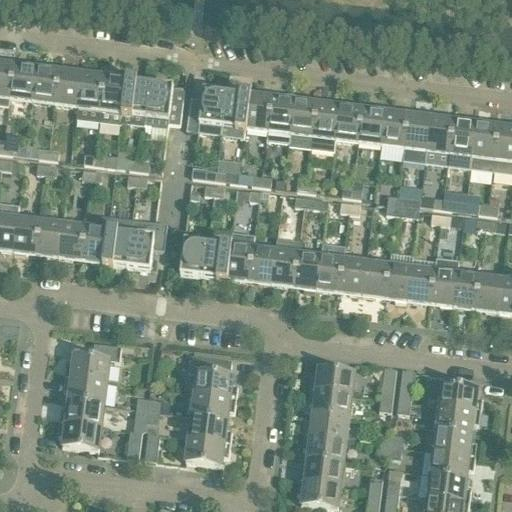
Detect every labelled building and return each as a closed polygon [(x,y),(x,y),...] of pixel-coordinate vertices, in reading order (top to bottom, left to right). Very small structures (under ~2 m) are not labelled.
[(0,110),(9,111),(10,104),(15,69),(0,67),(0,110)] [(10,104),(33,107),(37,72),(15,69),(10,104)] [(33,107),(55,110),(60,75),(37,72),(33,107)] [(55,110),(78,112),(82,78),(60,75),(55,110)] [(76,124),(99,127),(105,81),(82,78),(78,112),(76,124)] [(121,130),(122,128),(128,82),(126,82),(126,83),(105,81),(99,127),(121,130)] [(122,128),(144,131),(150,86),(137,85),(137,83),(128,82),(122,128)] [(144,131),(167,134),(168,134),(169,129),(180,130),(184,95),(173,94),(174,89),(150,86),(144,131)] [(222,141),(223,131),(227,96),(204,93),(198,138),(222,141)] [(235,134),(245,135),(250,98),(240,96),(240,98),(227,96),(223,131),(236,132),(235,134)] [(247,134),(268,137),(273,102),(251,99),(251,98),(250,98),(245,135),(247,136),(247,134)] [(268,137),(291,139),(295,105),(273,102),(268,137)] [(289,151),(312,154),(318,108),(295,105),(291,139),(289,151)] [(335,157),(336,145),(340,111),(318,108),(312,154),(335,157)] [(336,145),(359,148),(363,114),(340,111),(336,145)] [(359,148),(381,151),(386,116),(363,114),(359,148)] [(381,151),(404,154),(408,119),(386,116),(381,151)] [(402,165),(425,168),(431,122),(408,119),(404,154),(402,165)] [(425,168),(448,171),(453,125),(431,122),(425,168)] [(470,174),(476,128),(453,125),(448,171),(470,174)] [(470,174),(493,177),(499,131),(476,128),(470,174)] [(493,177),(511,178),(511,132),(499,131),(493,177)] [(4,149),(3,159),(12,160),(14,151),(4,149)] [(38,163),(48,165),(49,155),(40,154),(38,163)] [(152,154),(151,165),(162,167),(164,156),(152,154)] [(49,155),(48,165),(58,166),(59,156),(49,155)] [(84,169),(93,170),(94,161),(85,160),(84,169)] [(94,161),(93,170),(103,172),(104,162),(94,161)] [(2,165),(1,174),(10,176),(12,166),(2,165)] [(129,175),(139,176),(140,166),(130,165),(129,175)] [(140,166),(139,176),(148,177),(149,168),(140,166)] [(37,179),(46,180),(47,171),(38,169),(37,179)] [(47,171),(46,180),(56,181),(57,172),(47,171)] [(192,183),(204,184),(205,175),(194,174),(192,183)] [(82,185),(91,186),(93,176),(83,175),(82,185)] [(206,185),(216,186),(217,176),(208,175),(206,185)] [(93,176),(91,186),(101,187),(102,178),(93,176)] [(217,176),(216,186),(225,187),(227,177),(217,176)] [(127,190),(137,192),(138,182),(128,181),(127,190)] [(252,190),(261,192),(262,182),(253,181),(252,190)] [(138,182),(137,192),(146,193),(148,183),(138,182)] [(262,182),(261,192),(271,193),(272,183),(262,182)] [(275,193),(283,194),(284,185),(276,184),(275,193)] [(297,196),(306,197),(308,188),(298,187),(297,196)] [(308,188),(306,197),(316,199),(317,189),(308,188)] [(204,200),(214,201),(215,192),(206,191),(204,200)] [(215,192),(214,201),(223,203),(225,193),(215,192)] [(342,202),(352,203),(353,193),(343,192),(342,202)] [(353,193),(352,203),(361,204),(362,195),(353,193)] [(250,206),(259,207),(260,198),(251,196),(250,206)] [(260,198),(259,207),(269,208),(270,199),(260,198)] [(388,201),(387,211),(397,212),(398,202),(388,201)] [(295,212),(304,213),(306,203),(296,202),(295,212)] [(398,202),(397,212),(419,215),(420,205),(398,202)] [(306,203),(304,213),(327,216),(328,206),(306,203)] [(433,213),(442,214),(444,205),(434,204),(433,213)] [(442,214),(465,217),(466,208),(444,205),(442,214)] [(0,255),(14,257),(18,223),(20,211),(0,208),(0,255)] [(340,217),(350,218),(351,209),(341,208),(340,217)] [(465,217),(488,220),(489,211),(466,208),(465,217)] [(351,209),(350,218),(359,220),(360,210),(351,209)] [(386,220),(396,221),(397,212),(387,211),(386,220)] [(489,211),(488,220),(497,221),(498,212),(489,211)] [(397,212),(396,221),(418,224),(419,215),(397,212)] [(431,229),(440,230),(442,220),(432,219),(431,229)] [(102,270),(104,270),(110,222),(87,220),(86,231),(81,266),(103,268),(102,270)] [(440,230),(461,233),(463,223),(442,220),(440,230)] [(114,270),(127,271),(133,225),(110,222),(104,270),(114,272),(114,270)] [(14,257),(36,260),(41,226),(18,223),(14,257)] [(461,233),(486,236),(487,226),(463,223),(461,233)] [(133,225),(127,271),(150,274),(153,255),(164,256),(168,229),(133,225)] [(36,260),(59,263),(63,228),(41,226),(36,260)] [(487,226),(486,236),(504,238),(505,228),(487,226)] [(59,263),(81,266),(86,231),(63,228),(59,263)] [(249,287),(253,252),(255,241),(233,238),(231,248),(226,286),(228,286),(228,284),(249,287)] [(180,278),(204,281),(208,247),(185,244),(180,278)] [(216,285),(226,286),(231,248),(221,247),(221,248),(208,247),(204,281),(217,283),(216,285)] [(439,261),(459,263),(459,251),(440,250),(439,261)] [(249,287),(272,290),(276,255),(253,252),(249,287)] [(272,290),(294,293),(299,258),(276,255),(272,290)] [(294,293),(317,296),(321,261),(299,258),(294,293)] [(317,296),(340,298),(344,264),(321,261),(317,296)] [(430,310),(453,313),(457,278),(459,266),(436,263),(434,275),(430,310)] [(340,298),(362,301),(367,267),(344,264),(340,298)] [(362,301),(385,304),(389,270),(367,267),(362,301)] [(385,304),(407,307),(412,272),(389,270),(385,304)] [(407,307),(421,309),(430,310),(434,275),(412,272),(407,307)] [(453,313),(475,315),(480,281),(457,278),(453,313)] [(475,315),(498,318),(502,284),(480,281),(475,315)] [(511,285),(502,284),(498,318),(511,320),(511,285)] [(67,369),(66,383),(107,388),(110,366),(120,367),(121,352),(94,349),(93,362),(74,360),(73,370),(67,369)] [(161,362),(171,363),(172,356),(162,354),(161,362)] [(197,377),(195,399),(236,404),(238,391),(232,390),(233,380),(230,380),(232,366),(190,361),(188,376),(197,377)] [(312,382),(310,396),(352,401),(355,378),(319,373),(318,383),(312,382)] [(385,374),(381,405),(393,406),(397,375),(385,374)] [(403,376),(399,407),(411,409),(415,377),(403,376)] [(70,397),(69,406),(104,411),(107,388),(66,383),(64,396),(70,397)] [(442,389),(439,412),(481,417),(483,404),(477,403),(478,393),(442,389)] [(315,410),(313,419),(349,424),(352,401),(310,396),(309,409),(315,410)] [(195,399),(192,422),(227,426),(229,417),(235,418),(236,404),(195,399)] [(138,403),(136,415),(148,416),(150,404),(138,403)] [(150,404),(148,416),(160,418),(162,406),(150,404)] [(393,406),(381,405),(379,416),(391,418),(393,406)] [(62,414),(60,428),(102,433),(104,411),(69,406),(68,415),(62,414)] [(411,409),(399,407),(397,419),(409,420),(411,409)] [(439,412),(436,435),(472,439),(473,430),(479,431),(481,417),(439,412)] [(135,427),(147,428),(148,416),(136,415),(135,427)] [(148,416),(147,428),(159,430),(160,418),(148,416)] [(306,427),(305,441),(346,446),(349,424),(313,419),(312,428),(306,427)] [(192,422),(189,444),(231,450),(232,436),(226,435),(227,426),(192,422)] [(102,433),(60,428),(58,442),(64,442),(63,452),(99,457),(102,433)] [(436,435),(434,457),(475,463),(477,449),(471,448),(472,439),(436,435)] [(130,437),(127,464),(139,466),(142,438),(130,437)] [(380,438),(378,450),(390,452),(391,440),(380,438)] [(145,466),(157,468),(160,441),(148,439),(145,466)] [(391,440),(390,452),(402,453),(403,441),(391,440)] [(309,455),(308,464),(343,469),(346,446),(305,441),(303,455),(309,455)] [(231,450),(189,444),(186,468),(222,472),(223,463),(229,463),(231,450)] [(377,462),(388,464),(390,452),(378,450),(377,462)] [(390,452),(388,464),(400,465),(402,453),(390,452)] [(434,457),(431,480),(466,484),(468,475),(473,476),(475,463),(434,457)] [(301,472),(299,486),(340,491),(343,469),(308,464),(307,473),(301,472)] [(431,480),(428,502),(469,508),(471,494),(465,493),(466,484),(431,480)] [(371,483),(369,495),(381,497),(383,485),(371,483)] [(389,485),(387,498),(399,499),(401,487),(389,485)] [(337,511),(340,491),(299,486),(297,500),(303,501),(302,510),(316,511),(337,511)] [(379,511),(381,497),(369,495),(367,511),(379,511)] [(397,511),(399,499),(387,498),(385,511),(397,511)] [(468,511),(469,508),(428,502),(426,511),(468,511)]
